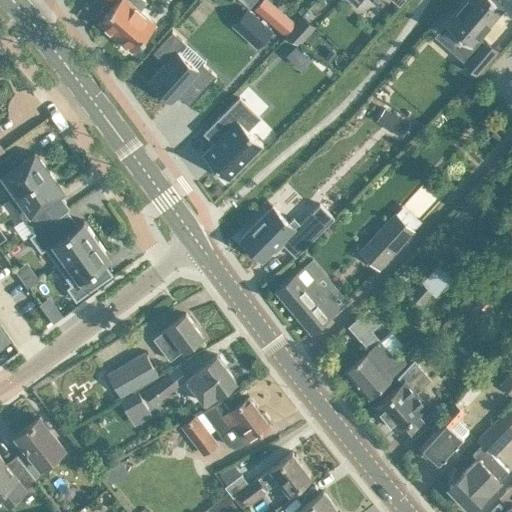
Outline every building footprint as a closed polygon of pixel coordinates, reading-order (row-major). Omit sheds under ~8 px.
[(117,0),(100,19),(133,48),(155,23),(139,8),(146,0),(145,0),(117,0)] [(499,0),(463,0),(445,22),(461,35),(454,43),(467,54),(462,60),(478,74),(498,50),(483,38),(482,39),(478,35),(505,4),(499,0)] [(247,8),(236,21),(259,43),(271,30),(247,8)] [(280,10),(270,22),(285,35),(285,33),(295,23),(280,10)] [(295,23),(285,33),(296,41),(311,23),(302,15),(295,23)] [(165,62),(148,81),(171,101),(178,94),(191,79),(203,89),(216,74),(203,63),(198,68),(178,49),(185,41),(172,30),(153,51),(165,62)] [(307,57),(294,45),(285,54),(298,66),(307,57)] [(215,141),(203,153),(227,178),(262,143),(247,127),(259,116),(240,97),(211,126),(220,135),(215,141)] [(397,115),(388,127),(401,135),(409,123),(397,115)] [(0,159),(0,183),(10,197),(47,170),(34,152),(16,166),(8,154),(0,159)] [(34,230),(49,221),(54,217),(43,201),(60,188),(47,170),(10,197),(34,230)] [(395,211),(359,249),(379,268),(416,229),(415,228),(445,196),(427,179),(397,212),(395,211)] [(272,204),(239,237),(262,259),(272,249),(274,251),(283,243),(295,255),(333,216),(319,202),(299,222),(293,216),(288,221),(272,204)] [(49,221),(34,230),(30,234),(41,250),(45,247),(58,265),(96,238),(83,220),(60,237),(49,221)] [(96,238),(58,265),(72,283),(68,286),(77,299),(95,285),(86,272),(109,255),(96,238)] [(505,260),(473,295),(490,309),(511,285),(511,260),(510,259),(506,261),(505,260)] [(291,276),(276,289),(311,330),(326,317),(335,309),(338,307),(304,265),(291,276)] [(421,280),(410,293),(421,304),(433,291),(421,280)] [(56,305),(46,313),(53,322),(62,315),(63,314),(56,305)] [(369,348),(345,368),(369,395),(384,382),(391,376),(390,374),(407,360),(398,349),(394,353),(372,328),(382,320),(370,307),(364,312),(349,325),(361,338),(369,348)] [(170,359),(203,335),(186,312),(153,337),(170,359)] [(0,345),(10,339),(0,324),(0,345)] [(108,372),(118,389),(121,395),(158,374),(154,369),(145,351),(108,372)] [(186,377),(193,387),(204,401),(217,392),(217,393),(220,391),(236,379),(217,353),(201,366),(186,377)] [(390,391),(375,404),(396,428),(411,415),(415,412),(427,401),(417,389),(431,377),(421,366),(420,367),(415,361),(402,371),(404,374),(395,383),(398,385),(394,388),(390,391)] [(169,372),(145,391),(154,402),(178,383),(186,377),(177,366),(169,372)] [(511,367),(499,382),(511,392),(511,367)] [(138,389),(120,399),(132,419),(150,410),(138,389)] [(468,398),(473,409),(491,401),(486,390),(468,398)] [(240,444),(247,440),(270,423),(249,395),(230,410),(222,399),(213,404),(202,410),(220,433),(225,440),(229,444),(233,445),(238,445),(240,444)] [(435,429),(421,444),(440,461),(454,447),(464,436),(468,431),(469,427),(457,417),(465,409),(455,400),(437,419),(431,425),(435,429)] [(463,471),(449,485),(470,507),(484,493),(488,489),(508,469),(493,454),(511,435),(511,425),(509,422),(511,418),(511,404),(477,439),(482,444),(473,453),(477,457),(463,471)] [(203,454),(218,442),(196,412),(180,424),(203,454)] [(429,414),(423,419),(428,424),(434,420),(429,414)] [(26,446),(16,454),(20,459),(36,479),(51,467),(46,460),(63,445),(52,431),(39,415),(16,434),(26,446)] [(241,505),(247,501),(248,502),(266,488),(266,487),(280,477),(289,490),(294,487),(310,475),(292,451),(276,463),(271,466),(271,467),(249,483),(242,473),(241,473),(234,464),(220,475),(227,483),(224,486),(241,505)] [(36,479),(20,459),(10,467),(0,454),(0,492),(8,501),(17,494),(36,479)] [(111,482),(128,473),(127,472),(121,461),(121,460),(104,469),(111,482)] [(339,511),(323,490),(307,502),(300,507),(304,511),(339,511)] [(229,495),(215,506),(219,511),(231,511),(238,507),(229,495)]
